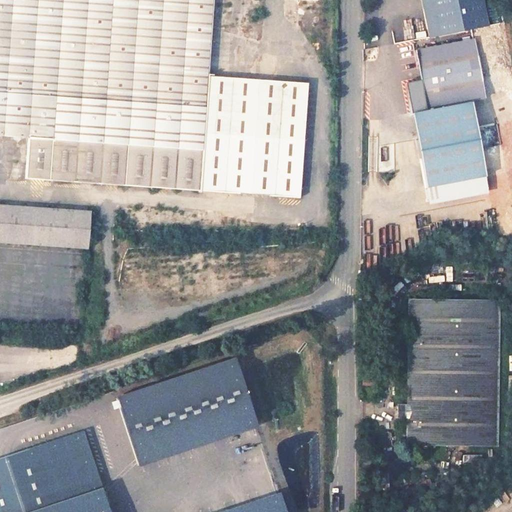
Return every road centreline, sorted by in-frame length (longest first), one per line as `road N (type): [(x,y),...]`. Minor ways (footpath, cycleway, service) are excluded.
road 1 (unknown): [(279,0),(289,48),(317,81),(320,179),(312,214),(0,195)]
road 2 (residential): [(0,406),(348,290)]
road 3 (residential): [(351,0),(348,290)]
road 4 (residential): [(348,290),(347,511)]
